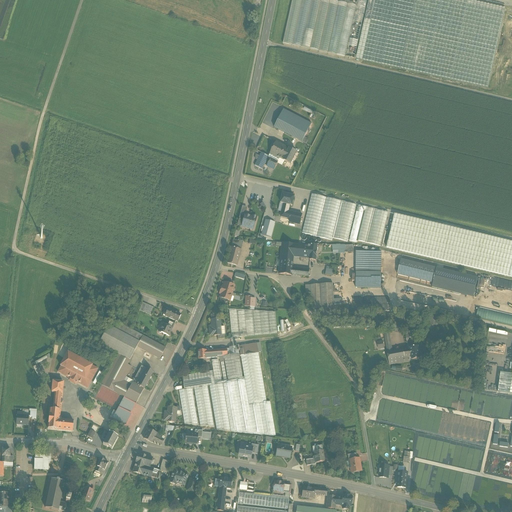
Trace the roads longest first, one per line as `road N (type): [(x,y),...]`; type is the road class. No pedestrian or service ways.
road 1 (track): [(198,313),(13,250),(40,122),(81,0)]
road 2 (track): [(511,239),(237,176)]
road 3 (secondary): [(216,268),(272,0)]
road 4 (track): [(264,42),(511,101)]
road 5 (tertiary): [(372,493),(131,445)]
road 6 (residential): [(372,493),(356,384),(312,326)]
road 7 (unclassified): [(312,326),(282,338),(183,345)]
road 8 (residential): [(124,459),(64,443),(0,440)]
road 9 (residential): [(312,326),(279,277),(216,268)]
